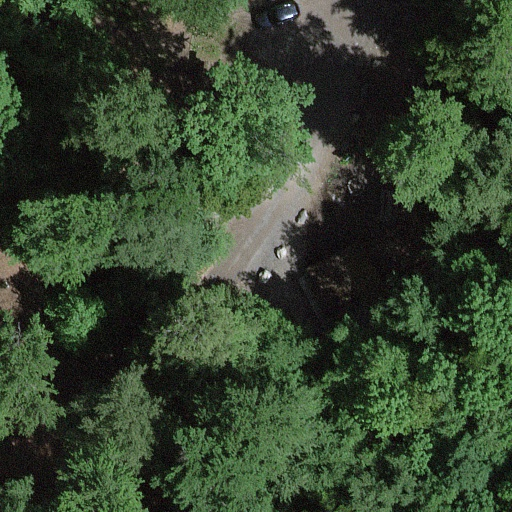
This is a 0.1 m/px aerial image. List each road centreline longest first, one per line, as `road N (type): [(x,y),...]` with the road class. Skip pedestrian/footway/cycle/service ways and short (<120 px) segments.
road 1 (track): [(353,0),(327,9),(230,280),(208,309),(133,363),(0,412)]
road 2 (track): [(186,36),(0,9)]
